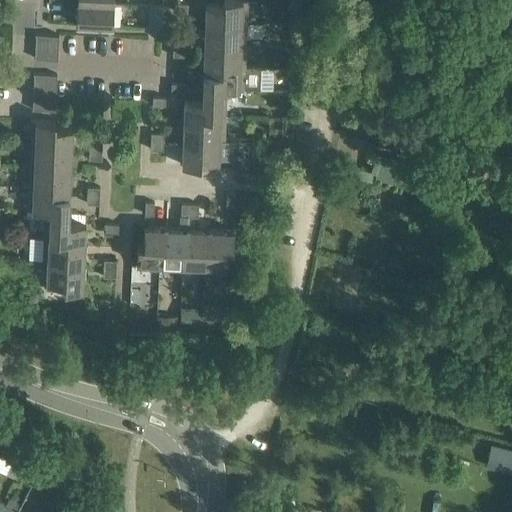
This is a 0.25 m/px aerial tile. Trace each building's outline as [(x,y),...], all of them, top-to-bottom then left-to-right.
[(206,3),(205,20),(247,22),(247,0),(224,0),(224,4),(206,3)] [(114,3),(77,1),(76,23),(113,25),(114,3)] [(188,3),(175,2),(175,11),(188,12),(188,3)] [(150,18),(149,27),(163,28),(163,19),(150,18)] [(247,22),(205,20),(204,48),(222,48),(223,42),(246,43),(246,36),(263,37),(264,22),(247,22)] [(35,33),(35,46),(58,47),(59,34),(35,33)] [(174,38),(173,47),(186,47),(186,39),(174,38)] [(204,48),(203,70),(222,70),(222,64),(245,65),(246,43),(223,42),(222,48),(204,48)] [(58,47),(35,46),(34,57),(58,59),(58,47)] [(186,56),(186,47),(173,47),(173,55),(186,56)] [(185,97),(203,97),(203,92),(222,93),(222,87),(244,88),(260,88),(260,66),(245,65),(222,64),(222,70),(203,70),(203,83),(184,82),(172,82),(171,91),(175,91),(175,96),(185,97)] [(34,72),(33,84),(57,86),(57,74),(34,72)] [(57,86),(33,84),(32,96),(56,98),(57,86)] [(166,105),(166,96),(153,95),(153,104),(166,105)] [(55,110),(56,98),(32,97),(32,109),(55,110)] [(185,97),(184,119),(226,121),(227,98),(203,97),(185,97)] [(30,148),(72,150),(73,127),(55,126),(55,120),(32,119),(30,148)] [(184,119),(183,142),(201,142),(201,136),(220,137),(220,136),(225,137),(226,121),(184,119)] [(151,131),(151,140),(164,141),(164,132),(151,131)] [(201,142),(183,142),(182,164),(201,165),(201,159),(219,160),(220,137),(201,136),(201,142)] [(164,149),(164,141),(151,140),(151,149),(164,149)] [(90,141),(89,150),(102,151),(103,142),(90,141)] [(479,145),(462,146),(463,164),(482,163),(479,145)] [(71,174),(72,150),(30,148),(29,172),(71,174)] [(283,149),(281,160),(289,162),(291,151),(283,149)] [(102,159),(102,151),(89,150),(89,159),(102,159)] [(413,172),(370,158),(364,177),(407,191),(413,172)] [(511,160),(499,192),(511,197),(511,160)] [(69,197),(71,174),(29,172),(28,195),(69,197)] [(88,186),(87,194),(100,195),(101,186),(88,186)] [(236,192),(227,192),(227,204),(235,205),(236,192)] [(100,195),(87,194),(87,203),(100,203),(100,195)] [(68,221),(69,197),(28,195),(28,209),(50,210),(50,214),(45,214),(45,220),(68,221)] [(155,201),(146,201),(145,213),(154,214),(155,201)] [(190,216),(190,203),(182,202),(181,215),(190,216)] [(199,203),(190,203),(190,216),(198,216),(199,203)] [(86,222),(68,221),(45,220),(44,242),(85,244),(86,222)] [(119,223),(106,223),(105,231),(118,232),(119,223)] [(165,268),(167,226),(145,225),(144,243),(138,243),(137,266),(165,268)] [(189,227),(167,226),(165,268),(187,269),(189,227)] [(212,229),(189,227),(187,269),(204,270),(204,266),(210,266),(212,229)] [(234,230),(212,229),(210,266),(226,267),(227,249),(233,249),(234,230)] [(48,259),(48,265),(84,267),(85,244),(44,242),(44,259),(48,259)] [(104,259),(104,268),(117,268),(117,259),(104,259)] [(402,261),(393,259),(390,268),(399,271),(402,261)] [(511,260),(507,259),(502,276),(511,278),(511,260)] [(83,289),(84,267),(48,265),(47,281),(65,282),(63,288),(83,289)] [(116,276),(117,268),(104,268),(103,276),(116,276)] [(203,303),(201,329),(229,329),(231,305),(203,303)] [(193,329),(193,307),(183,307),(183,329),(193,329)] [(98,321),(113,322),(113,312),(99,311),(98,321)] [(179,315),(158,315),(158,333),(180,333),(179,315)] [(465,351),(470,338),(449,330),(444,344),(465,351)] [(507,349),(493,344),(487,359),(501,364),(507,349)] [(486,464),(511,470),(511,446),(491,441),(486,464)] [(4,503),(0,511),(16,511),(18,510),(4,503)]
